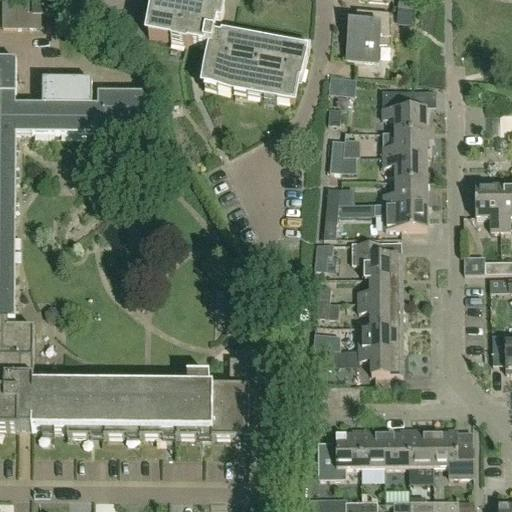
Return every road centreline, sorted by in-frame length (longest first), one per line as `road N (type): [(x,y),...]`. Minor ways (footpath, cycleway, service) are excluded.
road 1 (residential): [(478,417),(452,362),(455,115)]
road 2 (residential): [(267,254),(258,167),(311,108),(326,0)]
road 3 (residential): [(0,494),(247,497)]
road 4 (residential): [(313,417),(478,417)]
